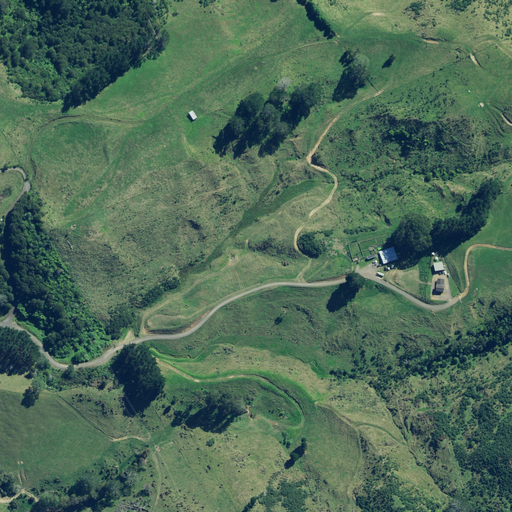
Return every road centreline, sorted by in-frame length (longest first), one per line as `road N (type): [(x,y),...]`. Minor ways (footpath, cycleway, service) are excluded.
road 1 (track): [(404,0),(396,11),(344,22),(336,37),(373,82),(313,150),(312,161),(337,180),(335,188),(261,227),(234,263),(154,306),(144,329)]
road 2 (track): [(147,334),(190,332),(220,306),(264,287),(347,279),(366,268),(418,301),(447,306),(465,291),(472,250),(511,251)]
road 3 (track): [(0,500),(30,493),(66,511),(148,460),(163,477),(155,511)]
road 4 (unclassified): [(0,322),(56,363),(91,360),(116,343)]
